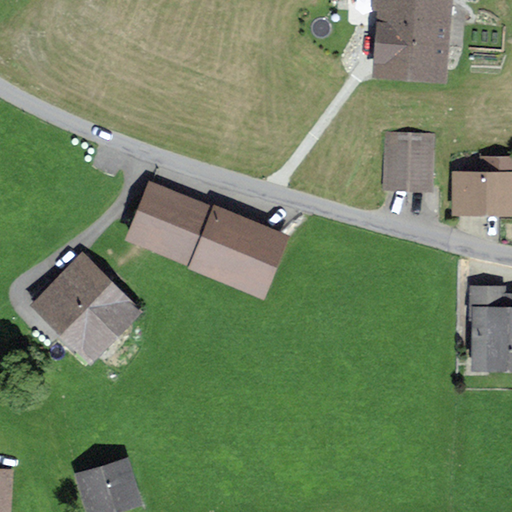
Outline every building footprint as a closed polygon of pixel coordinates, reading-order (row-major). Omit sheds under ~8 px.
[(449,0),(378,0),(377,80),(448,81),(449,0)] [(430,135),(383,136),(384,190),(430,190),(430,135)] [(483,173),(455,173),(455,217),(511,216),(511,161),(483,162),(483,173)] [(150,185),(126,245),(268,300),(291,239),(150,185)] [(83,258),(36,307),(95,364),(143,315),(83,258)] [(511,291),(474,292),(474,373),(511,373),(511,291)] [(144,511),(127,463),(79,479),(89,511),(144,511)] [(10,511),(13,473),(0,472),(0,511),(10,511)]
